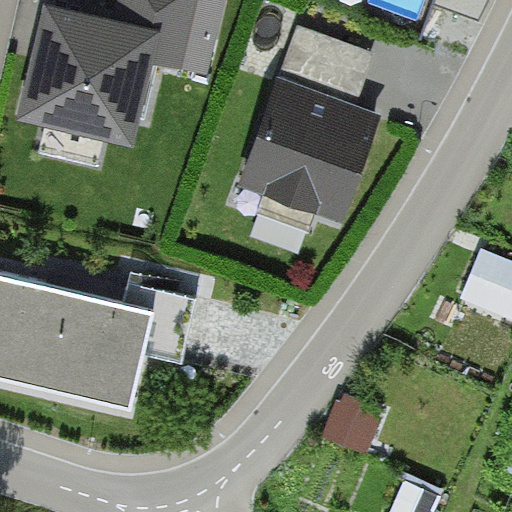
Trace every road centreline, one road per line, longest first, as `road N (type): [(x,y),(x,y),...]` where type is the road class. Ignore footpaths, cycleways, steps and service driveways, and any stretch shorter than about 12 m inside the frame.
road 1 (residential): [(180,509),(240,468),(281,425),(402,260),(511,69)]
road 2 (residential): [(180,509),(113,504),(0,469)]
